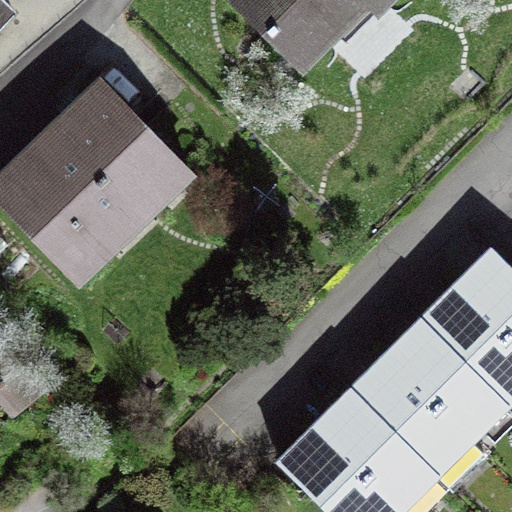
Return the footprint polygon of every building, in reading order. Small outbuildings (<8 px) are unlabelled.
[(0,0),(0,29),(16,12),(3,0),(0,0)] [(242,0),(318,78),(382,16),(391,25),(417,0),(242,0)] [(208,181),(115,85),(0,188),(0,198),(94,292),(208,181)] [(511,275),(491,254),(452,294),(511,353),(511,275)] [(511,353),(452,294),(420,325),(508,412),(511,407),(511,353)] [(420,325),(383,363),(470,449),(508,412),(420,325)] [(383,363),(349,397),(436,484),(470,449),(383,363)] [(0,376),(0,406),(15,394),(0,376)] [(349,397),(312,433),(391,511),(408,511),(436,484),(349,397)] [(391,511),(312,433),(275,471),(315,511),(391,511)]
